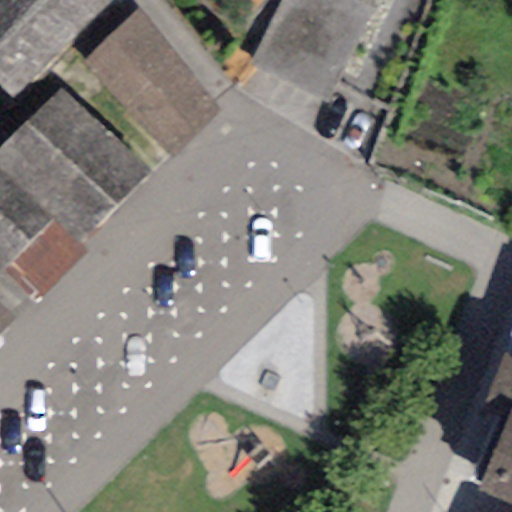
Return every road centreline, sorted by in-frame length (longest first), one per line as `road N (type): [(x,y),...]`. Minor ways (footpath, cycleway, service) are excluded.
road 1 (residential): [(357,192),(249,119),(0,365)]
road 2 (residential): [(55,511),(357,192)]
road 3 (residential): [(398,511),(493,270),(470,247),(357,192)]
